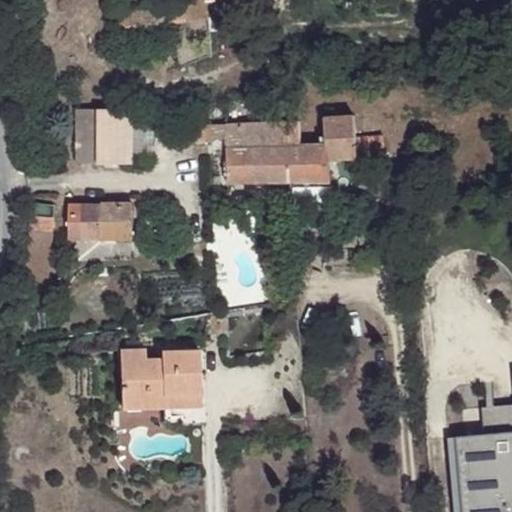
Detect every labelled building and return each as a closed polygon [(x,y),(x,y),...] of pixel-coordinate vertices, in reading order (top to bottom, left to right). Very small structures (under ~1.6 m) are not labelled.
[(120,30),(228,20),(227,4),(118,14),(120,30)] [(156,164),(155,113),(102,114),(103,165),(156,164)] [(79,114),(80,165),(103,165),(102,114),(79,114)] [(300,124),(291,126),(194,128),(193,123),(187,124),(188,128),(168,129),(168,146),(205,144),(227,139),(227,185),(333,184),(333,163),(384,160),(383,149),(383,140),(356,141),(354,119),(324,121),(324,122),(325,147),(301,147),(300,124)] [(305,124),(300,124),(301,147),(325,147),(324,122),(319,124),(319,120),(305,120),(305,124)] [(383,149),(384,160),(401,159),(401,148),(383,149)] [(359,174),(360,187),(370,185),(368,173),(359,174)] [(24,289),(46,292),(57,207),(35,205),(24,289)] [(68,207),(69,240),(133,238),(133,205),(68,207)] [(206,412),(204,351),(165,353),(165,360),(150,361),(150,351),(125,352),(126,415),(206,412)] [(511,409),(485,411),(487,436),(511,434),(511,409)] [(511,511),(511,434),(487,436),(458,438),(461,511),(511,511)]
